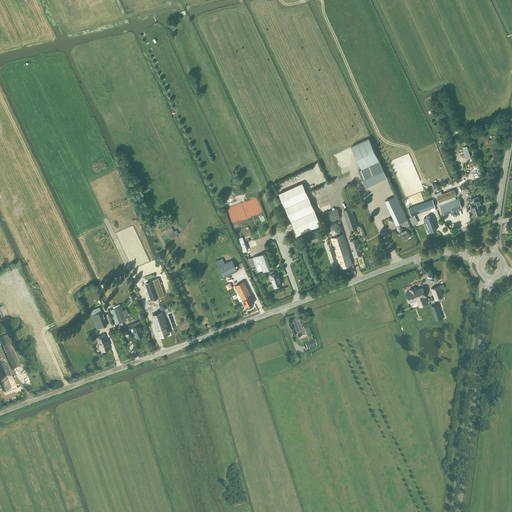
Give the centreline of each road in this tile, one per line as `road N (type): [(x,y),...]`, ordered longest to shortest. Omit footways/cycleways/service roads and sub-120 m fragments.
road 1 (unclassified): [(0,413),(422,254),(480,262)]
road 2 (track): [(252,384),(217,359),(0,433)]
road 3 (tertiary): [(458,511),(490,277)]
road 4 (tertiary): [(493,254),(511,134)]
